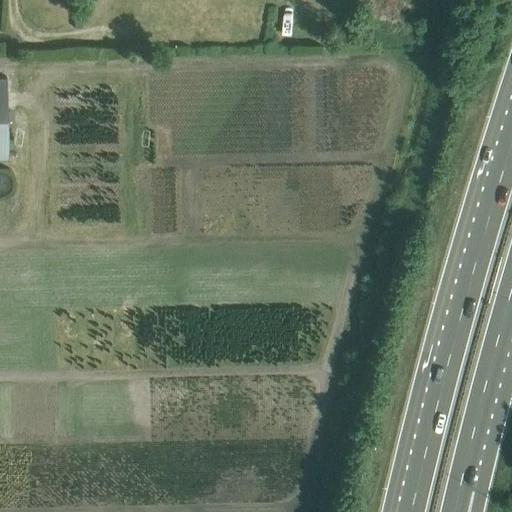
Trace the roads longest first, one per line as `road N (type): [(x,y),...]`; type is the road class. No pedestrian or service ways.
road 1 (trunk): [(511,142),(409,511)]
road 2 (trunk): [(470,445),(511,288)]
